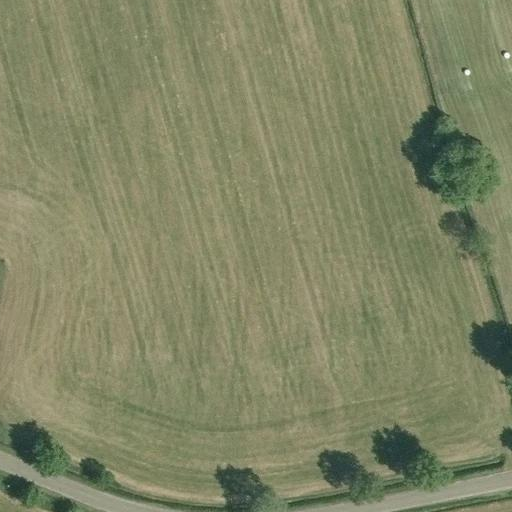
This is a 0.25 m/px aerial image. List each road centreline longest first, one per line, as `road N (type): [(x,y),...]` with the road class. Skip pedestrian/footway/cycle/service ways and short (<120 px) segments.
road 1 (unclassified): [(511,479),(355,511)]
road 2 (unclassified): [(133,511),(0,461)]
